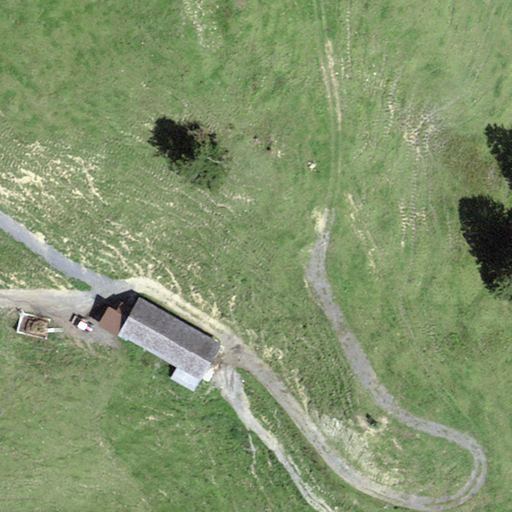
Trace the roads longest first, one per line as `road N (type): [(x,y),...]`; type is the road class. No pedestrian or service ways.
road 1 (track): [(0,302),(169,293),(227,337),(332,466),(384,498),(450,510),(480,483),(451,408),(339,203),(330,71)]
road 2 (track): [(237,348),(237,417),(332,511)]
